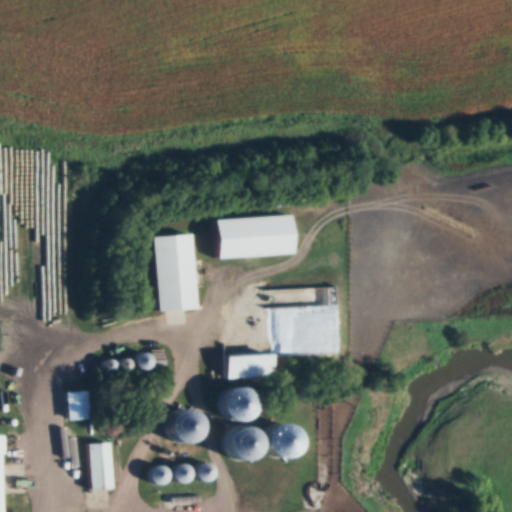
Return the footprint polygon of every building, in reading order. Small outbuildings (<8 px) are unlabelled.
[(288,257),(286,217),(211,221),(213,261),(288,257)] [(193,312),(189,237),(150,239),(153,314),(193,312)] [(248,397),(230,389),(218,418),(235,426),(248,397)] [(258,452),(276,460),(288,433),(270,425),(258,452)] [(238,455),(245,451),(239,440),(232,443),(238,455)] [(107,445),(85,445),(86,492),(108,492),(107,445)]
